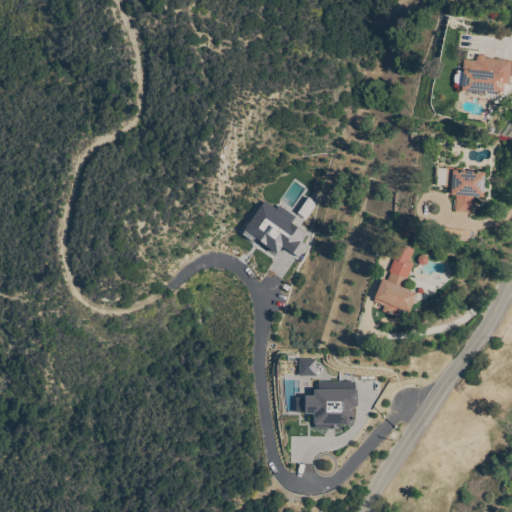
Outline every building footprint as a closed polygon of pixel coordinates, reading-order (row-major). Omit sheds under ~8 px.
[(455,87),(456,71),(462,71),(462,70),(463,59),(476,61),(476,57),(477,57),(478,55),(479,54),(481,54),(484,55),(484,58),(511,60),(511,62),(511,76),(509,76),(509,84),(497,83),(498,84),(498,88),(497,89),(498,92),(498,95),(497,96),(494,97),(485,96),(485,94),(484,94),(482,96),(477,95),(476,93),(460,91),(461,87),(455,87)] [(482,198),(473,197),(472,213),(454,211),(456,195),(450,195),(451,188),(444,187),(446,167),(462,168),(462,170),(484,172),(482,198)] [(240,235),(250,242),(253,237),(275,251),(279,244),(297,255),(304,245),(299,242),(304,234),(260,205),(240,235)] [(468,230),(446,229),(445,240),(467,241),(468,230)] [(403,288),(416,293),(408,312),(406,312),(405,314),(400,312),(398,318),(382,311),(384,306),(373,301),(374,298),(373,298),(381,278),(387,281),(390,272),(389,272),(394,259),(390,257),(396,242),(414,249),(409,261),(414,263),(403,288)] [(311,392),(312,397),(303,397),(304,412),(312,412),(313,424),(350,423),(349,405),(354,405),(354,391),(311,392)]
